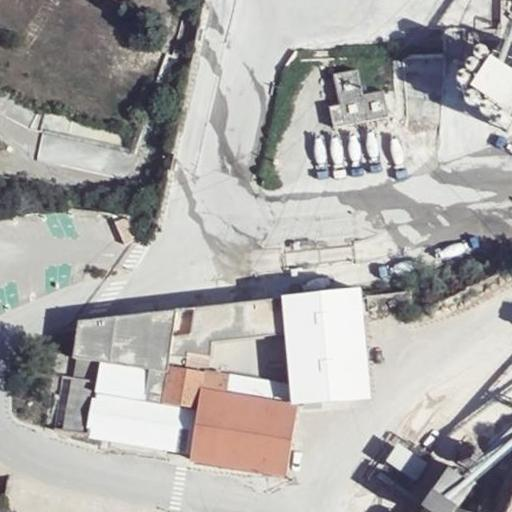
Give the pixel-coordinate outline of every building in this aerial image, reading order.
[(511,78),(511,45),(501,39),(465,84),(507,113),(511,104),(511,100),(511,96),(511,80),(511,78)] [(394,115),(389,93),(363,98),(359,73),(337,77),(342,106),(328,108),(331,129),(394,115)] [(356,293),(74,320),(69,353),(74,355),(73,379),(99,384),(91,444),(166,454),(169,448),(176,407),(195,411),(191,451),(188,459),(285,477),(299,408),(261,401),(262,383),(218,375),(218,365),(292,357),(299,405),(367,401),(356,293)] [(176,407),(169,448),(191,451),(195,411),(176,407)] [(400,443),(388,460),(417,479),(429,461),(400,443)] [(455,467),(430,502),(443,511),(455,511),(476,480),(455,467)] [(0,471),(0,507),(6,509),(10,489),(12,474),(0,471)] [(6,509),(5,511),(146,511),(10,489),(6,509)]
